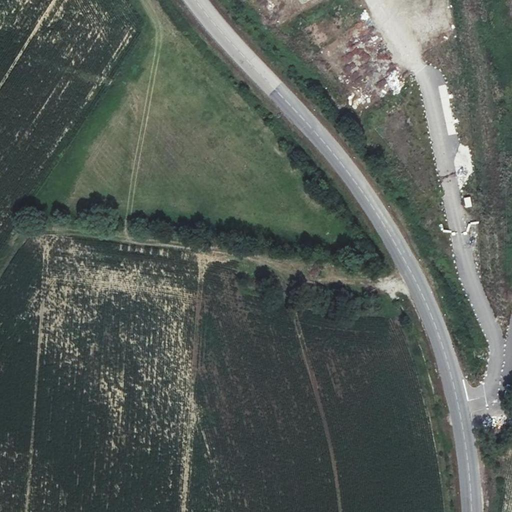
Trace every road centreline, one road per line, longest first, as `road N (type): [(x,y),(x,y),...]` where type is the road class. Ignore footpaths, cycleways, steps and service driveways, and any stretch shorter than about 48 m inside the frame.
road 1 (tertiary): [(470,511),(449,368),(411,273),(341,164),(195,0)]
road 2 (track): [(411,273),(372,290),(248,256),(34,220)]
